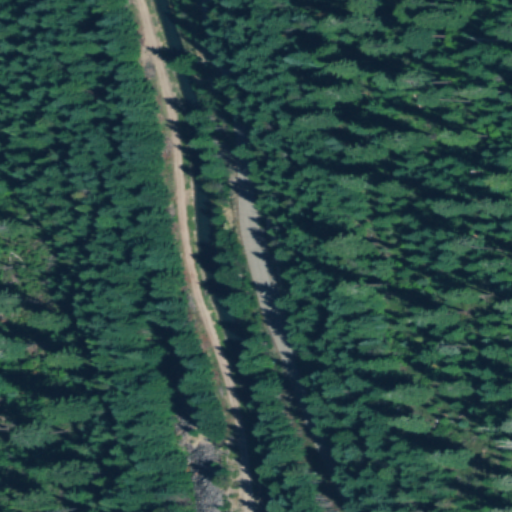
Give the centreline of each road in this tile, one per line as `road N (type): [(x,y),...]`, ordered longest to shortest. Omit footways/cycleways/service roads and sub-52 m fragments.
road 1 (residential): [(350,511),(267,312),(246,234),(236,126),(201,0)]
road 2 (track): [(134,0),(170,113),(186,269),(254,483),(250,511)]
